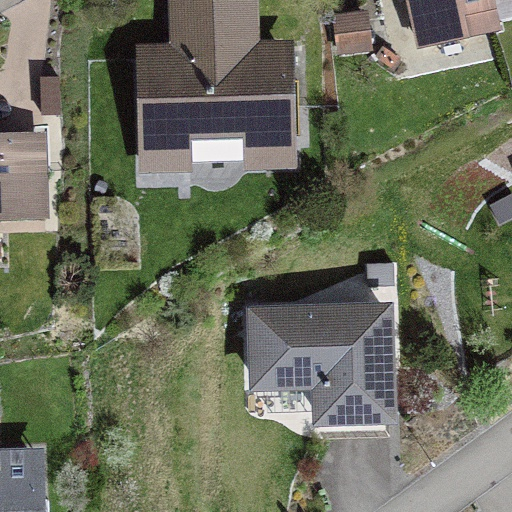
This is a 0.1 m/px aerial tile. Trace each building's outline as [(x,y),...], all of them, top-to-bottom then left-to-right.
[(241,0),(182,0),(184,58),(144,58),(146,139),(186,138),(187,162),(246,161),(246,137),(286,136),(284,54),(243,57),(241,0)] [(494,25),(488,0),(410,0),(419,42),(494,25)] [(0,216),(39,215),(36,138),(0,138),(0,216)] [(385,311),(254,315),(257,383),(319,381),(320,432),(388,430),(385,311)] [(0,511),(38,511),(37,463),(0,464),(0,511)]
